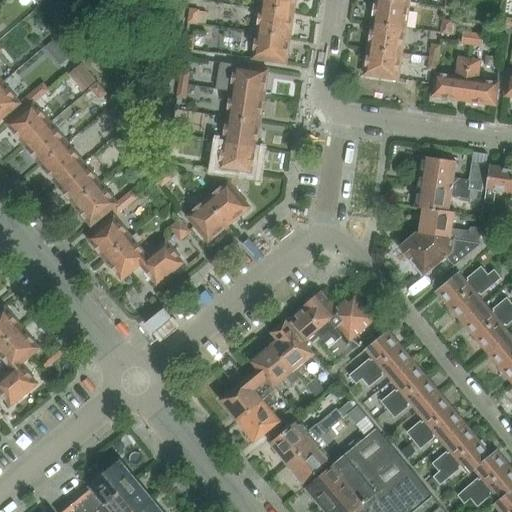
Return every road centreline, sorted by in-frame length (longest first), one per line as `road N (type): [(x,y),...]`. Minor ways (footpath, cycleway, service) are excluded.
road 1 (residential): [(321,236),(353,248),(511,446)]
road 2 (residential): [(321,236),(294,248),(135,380)]
road 3 (tertiary): [(135,380),(0,217)]
road 4 (residential): [(135,380),(0,492)]
road 5 (residential): [(511,140),(340,114)]
road 6 (tertiary): [(244,511),(135,380)]
road 7 (residential): [(340,114),(320,97),(334,0)]
road 8 (residential): [(321,236),(340,114)]
